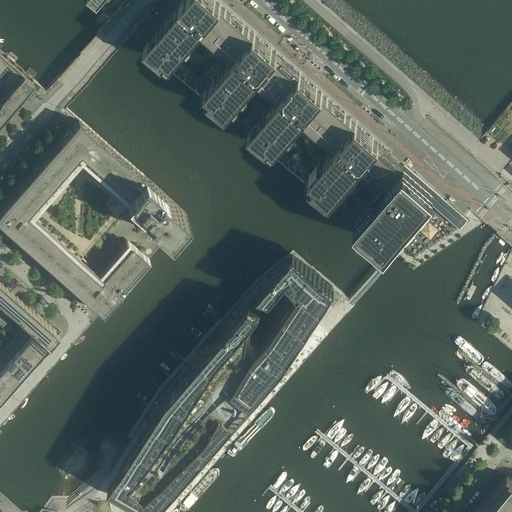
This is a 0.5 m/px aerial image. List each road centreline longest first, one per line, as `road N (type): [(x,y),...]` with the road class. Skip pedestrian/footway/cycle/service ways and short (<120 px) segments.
road 1 (tertiary): [(509,217),(260,0)]
road 2 (residential): [(346,304),(166,511)]
road 3 (residential): [(0,416),(81,324),(0,252)]
road 4 (residential): [(144,0),(53,104)]
